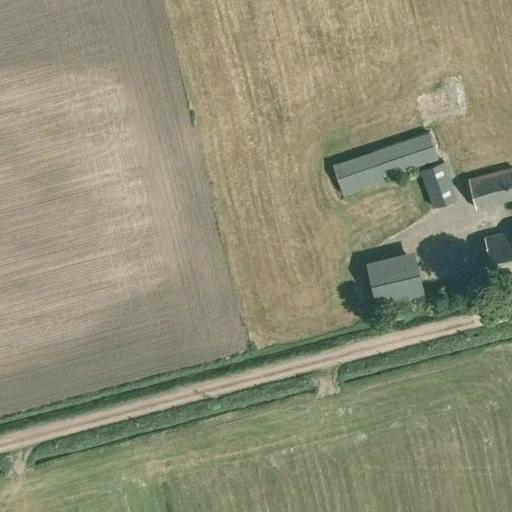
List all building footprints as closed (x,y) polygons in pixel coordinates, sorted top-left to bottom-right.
[(343,195),(386,181),(384,176),(438,158),(428,130),(332,163),(343,195)] [(432,206),(458,197),(444,160),(419,169),(432,206)] [(476,207),(511,198),(511,166),(468,178),(476,207)] [(511,229),(484,237),(494,277),(511,272),(511,229)] [(365,260),(376,305),(424,293),(413,248),(365,260)]
